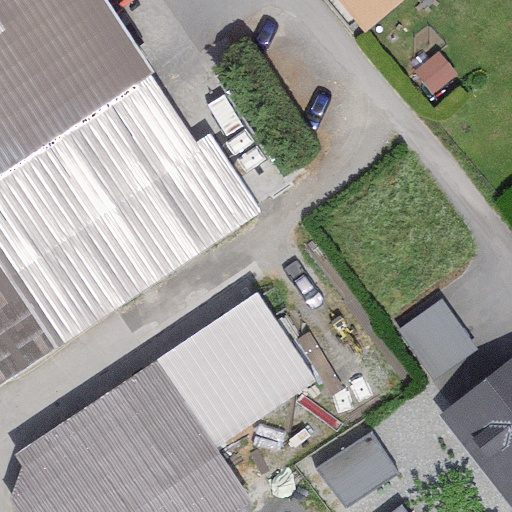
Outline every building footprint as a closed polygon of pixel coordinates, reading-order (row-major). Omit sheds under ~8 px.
[(0,0),(0,390),(263,218),(216,146),(201,156),(189,136),(177,144),(142,91),(160,79),(107,0),(0,0)] [(417,0),(333,0),(367,41),(417,0)] [(444,206),(405,152),(371,177),(409,231),(444,206)] [(451,293),(407,322),(440,372),(485,343),(451,293)] [(319,383),(260,299),(76,427),(134,511),(319,383)] [(511,372),(443,430),(511,511),(511,372)] [(429,440),(397,399),(293,482),(316,511),(391,511),(398,506),(378,481),(429,440)]
